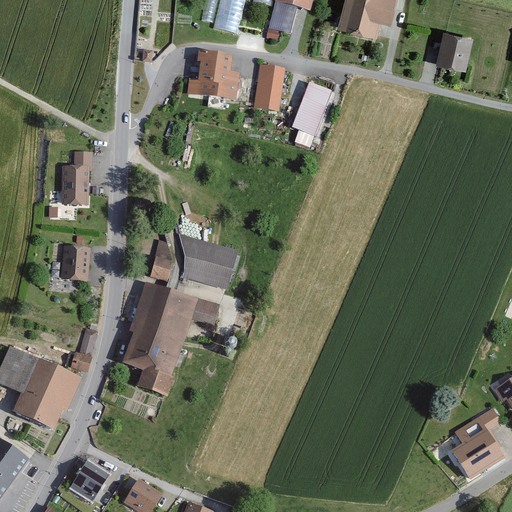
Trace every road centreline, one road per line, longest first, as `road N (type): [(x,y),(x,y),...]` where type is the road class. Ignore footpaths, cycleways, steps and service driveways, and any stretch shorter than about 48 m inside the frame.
road 1 (tertiary): [(131,0),(116,298),(91,395),(35,511)]
road 2 (track): [(171,287),(178,265),(158,172),(122,143),(0,82)]
